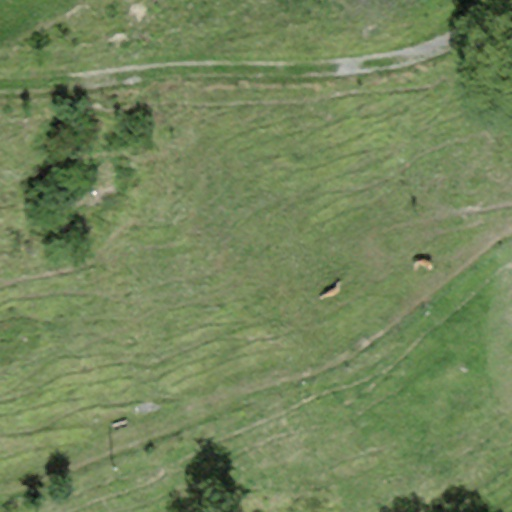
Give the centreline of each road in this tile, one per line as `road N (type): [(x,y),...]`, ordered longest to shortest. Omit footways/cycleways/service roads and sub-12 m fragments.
road 1 (track): [(511,221),(343,351),(0,489)]
road 2 (track): [(0,85),(375,64),(452,40),(511,8)]
